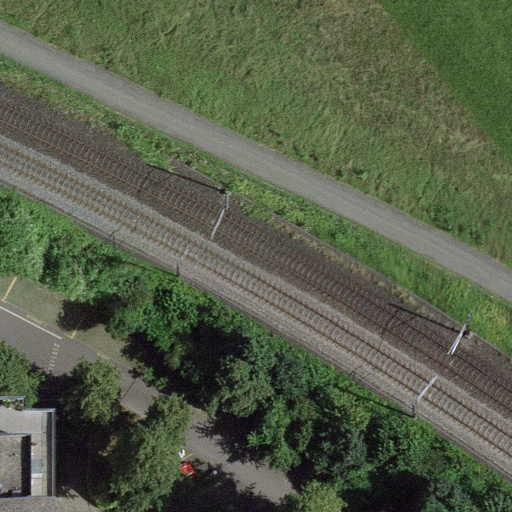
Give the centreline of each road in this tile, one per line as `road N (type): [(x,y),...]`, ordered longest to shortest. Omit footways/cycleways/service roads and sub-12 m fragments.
road 1 (track): [(511,288),(222,139),(0,37)]
road 2 (residential): [(314,511),(120,370),(0,341)]
